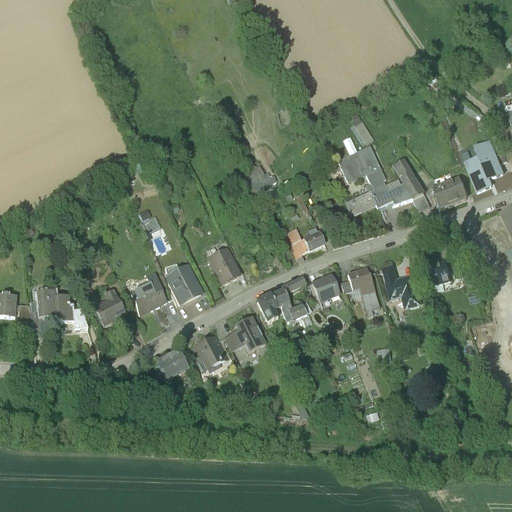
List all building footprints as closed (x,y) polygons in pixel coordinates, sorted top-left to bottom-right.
[(279,117),(285,128),(297,121),(291,111),(279,117)] [(354,130),(366,148),(373,144),(361,125),(354,130)] [(478,160),(465,166),(477,195),(491,190),(488,183),(503,177),(489,145),(474,151),(478,160)] [(413,202),(408,194),(409,194),(408,193),(404,188),(400,190),(387,196),(384,189),(383,186),(385,185),(369,150),(337,164),(342,175),(347,185),(358,180),(364,177),(369,187),(370,187),(373,194),(354,202),(356,205),(348,209),(352,220),(361,216),(361,214),(374,208),(376,212),(380,210),(379,208),(385,205),(390,203),(393,208),(413,202)] [(403,162),(392,169),(398,177),(403,186),(404,188),(408,193),(409,194),(408,194),(413,202),(423,196),(403,162)] [(252,171),(253,172),(260,185),(269,181),(267,176),(264,178),(258,168),(252,171)] [(253,172),(242,178),(250,193),(254,199),(264,194),(263,191),(260,185),(253,172)] [(144,176),(138,179),(142,187),(148,183),(144,176)] [(269,181),(260,185),(263,191),(276,186),(273,179),(269,181)] [(459,181),(433,191),(440,210),(466,200),(459,181)] [(130,183),(124,187),(127,192),(132,188),(130,183)] [(396,184),(384,189),(387,196),(400,190),(396,184)] [(423,196),(413,202),(419,214),(430,208),(424,196),(423,196)] [(511,210),(500,216),(511,241),(511,251),(506,254),(511,265),(511,210)] [(150,241),(160,236),(155,226),(145,231),(150,241)] [(298,265),(303,263),(301,258),(324,246),(318,235),(316,230),(307,235),(309,240),(300,244),(295,233),(287,237),(295,252),(292,254),(298,265)] [(477,253),(467,256),(470,269),(482,265),(477,253)] [(226,254),(209,263),(222,288),(239,279),(226,254)] [(278,257),(272,260),(276,269),(282,266),(278,257)] [(458,258),(442,262),(445,277),(462,273),(458,258)] [(408,261),(400,264),(408,291),(421,287),(425,299),(435,296),(427,270),(413,275),(408,261)] [(371,286),(372,292),(378,291),(382,306),(394,303),(384,267),(367,271),(368,277),(371,286)] [(187,271),(167,282),(174,295),(180,307),(200,296),(187,271)] [(348,271),(331,278),(338,293),(355,286),(348,271)] [(301,289),(319,281),(316,274),(298,283),(299,285),(301,289)] [(371,286),(368,277),(360,279),(363,288),(371,286)] [(165,304),(153,281),(146,285),(149,292),(130,301),(139,318),(150,312),(151,313),(159,309),(158,308),(165,304)] [(287,290),(293,303),(297,301),(304,316),(320,308),(316,299),(307,303),(301,289),(299,285),(287,290)] [(287,290),(277,295),(286,314),(294,310),(291,304),(293,303),(287,290)] [(100,328),(103,333),(110,329),(111,331),(116,328),(115,327),(125,322),(112,297),(104,301),(104,300),(102,301),(103,302),(105,307),(93,314),(101,328),(100,328)] [(54,299),(35,301),(37,325),(45,325),(46,326),(49,325),(49,324),(50,324),(56,324),(54,306),(54,299)] [(0,325),(14,326),(15,304),(8,304),(8,302),(0,301),(0,325)] [(60,305),(54,306),(56,324),(50,324),(51,331),(72,329),(73,338),(86,337),(80,319),(72,319),(72,312),(68,312),(68,304),(60,304),(60,305)] [(270,312),(255,319),(258,324),(264,336),(268,344),(282,336),(270,312)] [(134,324),(122,330),(128,342),(141,336),(134,324)] [(258,324),(246,330),(252,342),(264,336),(258,324)] [(215,338),(191,351),(198,365),(201,363),(206,373),(228,362),(215,338)] [(308,343),(301,347),(304,354),(311,350),(308,343)] [(381,362),(392,361),(390,350),(379,352),(381,362)] [(177,352),(153,365),(164,386),(188,373),(177,352)] [(366,417),(369,424),(380,421),(377,414),(366,417)]
